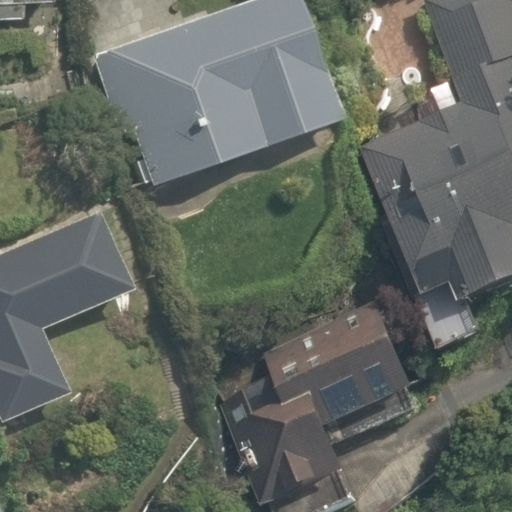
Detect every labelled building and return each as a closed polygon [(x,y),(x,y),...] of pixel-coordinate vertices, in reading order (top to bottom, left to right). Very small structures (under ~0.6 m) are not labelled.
[(0,0),(0,20),(46,22),(46,0),(0,0)] [(291,0),(279,0),(90,60),(117,143),(127,140),(147,203),(336,143),(291,0)] [(463,317),(473,345),(511,331),(511,11),(508,0),(459,0),(434,9),(469,111),(373,144),(435,326),(463,317)] [(100,213),(0,251),(0,422),(68,396),(41,328),(131,294),(100,213)] [(234,439),(263,511),(319,511),(351,499),(335,458),(424,422),(383,319),(270,365),(291,415),(234,439)]
